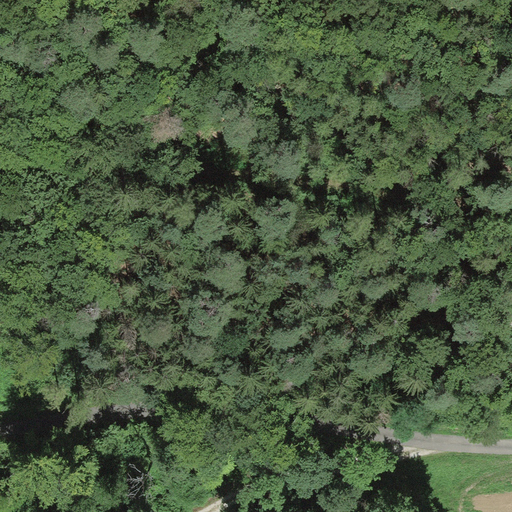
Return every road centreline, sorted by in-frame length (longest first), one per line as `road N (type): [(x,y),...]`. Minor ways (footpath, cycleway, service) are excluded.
road 1 (unclassified): [(0,427),(197,407),(434,445),(511,448)]
road 2 (track): [(0,155),(50,150),(511,203)]
road 3 (track): [(434,445),(255,485),(208,511)]
